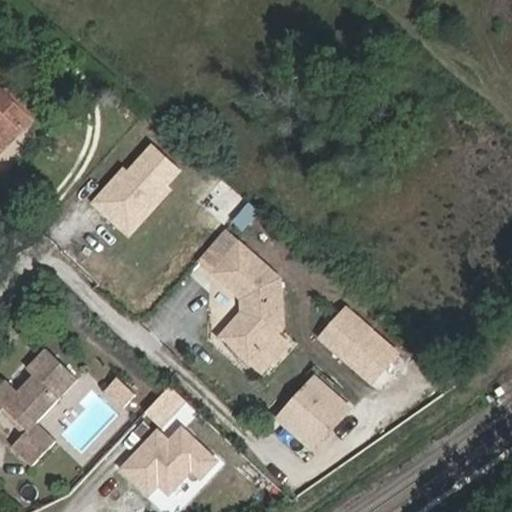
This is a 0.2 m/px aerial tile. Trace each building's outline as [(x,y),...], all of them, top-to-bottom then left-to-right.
[(0,156),(35,126),(0,86),(0,156)] [(184,203),(223,236),(252,201),(214,168),(184,203)] [(299,323),(293,276),(251,243),(227,273),(258,297),(267,296),(268,310),(259,312),(238,338),(268,363),(299,323)] [(258,297),(259,312),(268,310),(267,296),(258,297)] [(320,335),(378,387),(407,354),(350,302),(320,335)] [(25,387),(15,373),(0,384),(0,409),(11,402),(29,427),(10,440),(25,461),(59,437),(43,416),(85,386),(58,349),(32,367),(39,376),(25,387)] [(313,451),(356,404),(318,370),(275,417),(313,451)] [(184,421),(172,434),(161,424),(122,466),(160,500),(190,468),(202,479),(223,456),(184,421)]
